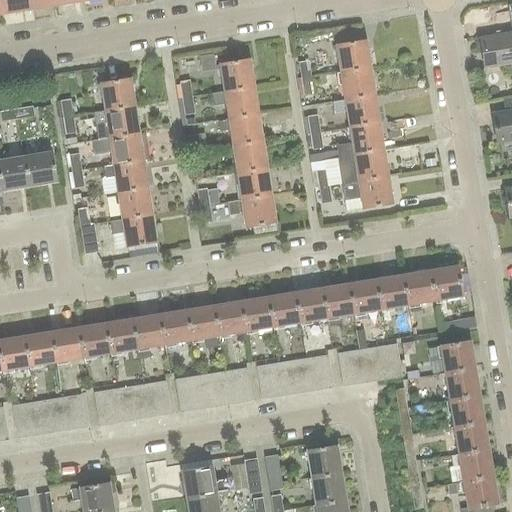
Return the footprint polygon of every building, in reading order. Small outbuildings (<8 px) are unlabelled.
[(31,10),(29,0),(1,0),(4,14),(31,10)] [(58,6),(57,0),(29,0),(31,10),(58,6)] [(511,72),(511,5),(508,6),(511,30),(511,33),(480,39),(485,68),(505,64),(507,74),(511,72)] [(372,68),(367,40),(336,46),(340,73),(372,68)] [(255,87),(251,59),(219,65),(219,60),(206,62),(209,79),(221,76),(224,92),(255,87)] [(312,78),(309,62),(299,63),(302,80),(312,78)] [(376,95),(372,68),(340,73),(345,100),(376,95)] [(314,95),(312,78),(302,80),(304,96),(314,95)] [(136,106),(132,79),(100,84),(105,111),(136,106)] [(192,97),(190,81),(180,82),(183,99),(192,97)] [(260,114),(255,87),(224,92),(228,119),(260,114)] [(380,122),(376,95),(345,100),(349,127),(380,122)] [(195,114),(192,97),(183,99),(185,116),(195,114)] [(73,116),(71,100),(60,101),(63,118),(73,116)] [(140,133),(136,106),(105,111),(105,112),(93,113),(95,126),(107,125),(109,138),(140,133)] [(34,117),(33,107),(16,110),(18,120),(34,117)] [(18,120),(16,110),(0,112),(0,113),(1,122),(18,120)] [(511,111),(492,114),(497,143),(503,142),(504,146),(511,145),(511,111)] [(264,141),(260,114),(228,119),(232,146),(264,141)] [(76,133),(73,116),(63,118),(66,135),(76,133)] [(320,132),(318,116),(308,117),(310,134),(320,132)] [(394,204),(380,122),(349,127),(352,143),(335,146),(344,202),(361,199),(362,209),(394,204)] [(323,149),(320,132),(310,134),(312,150),(323,149)] [(145,161),(140,133),(109,138),(109,139),(91,142),(94,156),(111,153),(113,165),(145,161)] [(201,151),(199,135),(188,137),(190,153),(201,151)] [(268,168),(264,141),(232,146),(237,173),(268,168)] [(57,184),(52,152),(50,152),(49,145),(38,147),(39,154),(24,157),(29,188),(57,184)] [(29,188),(24,157),(23,157),(22,148),(11,150),(12,159),(0,160),(0,180),(2,193),(29,188)] [(203,169),(201,151),(190,153),(193,170),(203,169)] [(82,170),(79,154),(69,155),(72,172),(82,170)] [(149,188),(145,161),(113,165),(103,167),(105,179),(115,178),(117,193),(149,188)] [(272,195),(268,168),(237,173),(241,200),(272,195)] [(84,187),(82,170),(72,172),(74,189),(84,187)] [(332,203),(326,170),(316,172),(322,205),(332,203)] [(153,215),(149,188),(117,193),(122,220),(153,215)] [(210,205),(207,191),(207,189),(197,191),(199,207),(210,205)] [(277,223),(272,195),(241,200),(241,201),(227,203),(229,216),(243,214),(245,228),(277,223)] [(212,223),(210,205),(199,207),(202,224),(212,223)] [(90,225),(88,208),(78,210),(80,226),(90,225)] [(158,242),(153,215),(122,220),(115,222),(117,233),(124,232),(126,247),(158,242)] [(97,253),(92,225),(90,225),(80,226),(85,255),(97,253)] [(154,243),(128,247),(129,258),(156,254),(154,243)] [(458,267),(431,271),(436,301),(463,297),(458,267)] [(436,301),(431,271),(404,275),(409,305),(436,301)] [(409,305),(404,275),(377,280),(381,310),(409,305)] [(381,310),(377,280),(349,284),(354,314),(355,322),(368,320),(367,312),(381,310)] [(354,314),(349,284),(322,289),(327,319),(328,327),(341,325),(339,317),(354,314)] [(327,319),(322,289),(295,293),(300,323),(327,319)] [(300,323),(295,293),(268,297),(273,327),(300,323)] [(273,327),(268,297),(241,302),(246,332),(273,327)] [(246,332),(241,302),(214,306),(219,336),(246,332)] [(219,336),(214,306),(187,310),(192,341),(219,336)] [(192,341),(187,310),(160,315),(165,345),(192,341)] [(165,345),(160,315),(133,319),(137,349),(165,345)] [(137,349),(133,319),(105,324),(110,354),(137,349)] [(465,319),(444,322),(445,332),(467,328),(465,319)] [(110,354),(105,324),(78,328),(83,358),(110,354)] [(83,358),(78,328),(51,332),(56,362),(57,370),(69,368),(68,360),(83,358)] [(365,329),(357,331),(360,351),(362,350),(368,349),(365,329)] [(56,362),(51,332),(24,337),(29,367),(56,362)] [(29,367),(24,337),(0,340),(0,359),(2,371),(29,367)] [(475,368),(470,341),(440,346),(442,360),(445,373),(475,368)] [(333,350),(332,342),(325,343),(326,351),(333,350)] [(397,345),(385,347),(387,355),(398,353),(397,345)] [(442,360),(440,346),(428,348),(431,362),(442,360)] [(387,355),(385,347),(368,349),(362,350),(363,359),(375,357),(387,355)] [(363,359),(362,350),(360,351),(338,354),(339,363),(351,361),(363,359)] [(399,355),(377,358),(380,381),(403,377),(399,355)] [(328,356),(304,359),(306,368),(318,366),(330,364),(328,356)] [(379,381),(375,357),(363,359),(367,383),(379,381)] [(306,368),(304,359),(280,363),(282,372),(294,370),(306,368)] [(363,359),(351,361),(355,385),(367,383),(363,359)] [(355,385),(351,361),(339,363),(343,387),(355,385)] [(282,372),(280,363),(256,367),(258,376),(270,374),(282,372)] [(334,388),(330,364),(318,366),(322,390),(334,388)] [(322,390),(318,366),(306,368),(310,392),(322,390)] [(247,368),(223,372),(225,381),(237,379),(249,377),(247,368)] [(310,392),(306,368),(294,370),(298,394),(310,392)] [(479,396),(475,368),(445,373),(449,401),(479,396)] [(298,394),(294,370),(282,372),(286,396),(298,394)] [(225,381),(223,372),(199,376),(201,385),(213,383),(225,381)] [(286,396),(282,372),(270,374),(274,398),(286,396)] [(274,398),(270,374),(258,376),(262,400),(274,398)] [(201,385),(199,376),(175,380),(177,389),(189,387),(201,385)] [(253,402),(249,377),(237,379),(240,403),(253,402)] [(240,403),(237,379),(225,381),(228,405),(240,403)] [(166,381),(142,385),(143,394),(155,392),(167,390),(166,381)] [(228,405),(225,381),(213,383),(217,407),(228,405)] [(217,407),(213,383),(201,385),(205,409),(217,407)] [(143,394),(142,385),(118,389),(119,398),(131,396),(143,394)] [(205,409),(201,385),(189,387),(193,411),(205,409)] [(193,411),(189,387),(177,389),(181,413),(193,411)] [(119,398),(118,389),(94,393),(95,402),(107,400),(119,398)] [(395,390),(398,409),(407,408),(404,389),(395,390)] [(171,415),(167,390),(155,392),(159,416),(171,415)] [(159,416),(155,392),(143,394),(147,418),(159,416)] [(147,418),(143,394),(131,396),(135,420),(147,418)] [(85,395),(61,399),(62,407),(74,405),(86,403),(85,395)] [(135,420),(131,396),(119,398),(123,422),(135,420)] [(484,423),(479,396),(449,401),(454,428),(484,423)] [(123,422),(119,398),(107,400),(111,424),(123,422)] [(62,407),(61,399),(37,402),(38,411),(50,409),(62,407)] [(111,424),(107,400),(95,402),(99,426),(111,424)] [(38,411),(37,402),(13,406),(14,415),(26,413),(38,411)] [(90,427),(86,403),(74,405),(78,429),(90,427)] [(78,429),(74,405),(62,407),(63,414),(66,431),(78,429)] [(63,414),(62,407),(50,409),(54,433),(66,431),(63,414)] [(412,435),(407,408),(398,409),(403,436),(412,435)] [(54,433),(50,409),(38,411),(42,435),(54,433)] [(42,435),(38,411),(26,413),(30,437),(42,435)] [(30,437),(26,413),(14,415),(18,439),(30,437)] [(0,441),(9,441),(5,417),(0,417),(0,441)] [(489,450),(484,423),(454,428),(458,455),(489,450)] [(416,462),(412,435),(403,436),(407,464),(416,462)] [(342,473),(338,446),(307,451),(311,479),(342,473)] [(493,477),(489,450),(458,455),(463,482),(493,477)] [(277,456),(265,458),(270,491),(283,489),(277,456)] [(262,493),(257,459),(244,461),(249,495),(262,493)] [(420,489),(416,462),(407,464),(411,491),(420,489)] [(216,494),(212,466),(181,471),(185,499),(216,494)] [(347,500),(342,473),(311,479),(315,506),(347,500)] [(248,489),(247,477),(226,480),(228,492),(248,489)] [(498,504),(493,477),(463,482),(467,508),(460,510),(460,511),(492,511),(491,505),(498,504)] [(106,511),(115,511),(111,483),(79,488),(79,489),(71,490),(73,501),(81,500),(83,511),(106,511)] [(448,485),(450,495),(458,494),(457,483),(448,485)] [(424,509),(420,489),(411,491),(414,510),(424,509)] [(52,511),(50,493),(37,495),(39,511),(52,511)] [(219,511),(216,494),(185,499),(187,511),(219,511)] [(276,511),(283,511),(281,495),(271,497),(272,511),(276,511)] [(31,511),(29,496),(16,498),(18,511),(31,511)] [(265,511),(263,498),(253,500),(255,511),(265,511)] [(348,511),(347,500),(315,506),(316,511),(348,511)]
